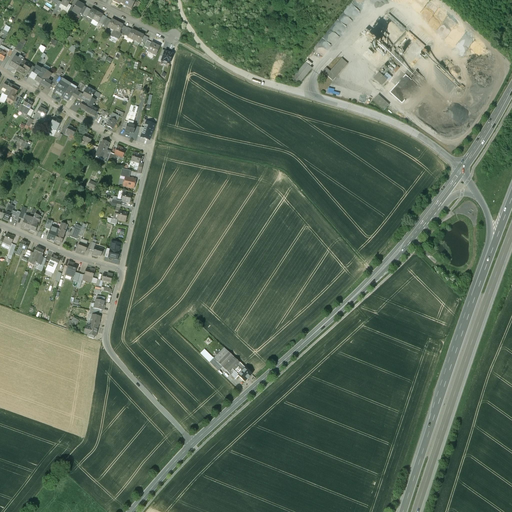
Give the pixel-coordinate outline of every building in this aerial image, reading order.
[(125,0),(123,6),(131,10),(135,0),(125,0)] [(84,6),(77,2),(72,11),(79,15),(80,13),(84,7),(84,6)] [(97,12),(91,9),(91,10),(89,14),(87,17),(93,20),(97,12)] [(102,16),(97,12),(93,20),(98,23),(102,16)] [(117,23),(111,20),(107,28),(110,29),(109,32),(112,34),(117,23)] [(112,34),(110,36),(118,40),(121,35),(120,35),(122,30),(121,30),(123,26),(117,23),(112,34)] [(138,33),(132,30),(128,37),(128,38),(134,41),(138,33)] [(143,36),(138,33),(134,41),(139,44),(141,42),(143,36)] [(24,46),(18,42),(14,49),(20,53),(24,46)] [(159,47),(151,43),(149,48),(147,52),(155,56),(159,47)] [(165,52),(164,52),(163,57),(161,61),(169,64),(172,55),(165,52)] [(24,59),(19,56),(18,58),(14,56),(9,65),(17,70),(23,60),(24,59)] [(342,58),(330,71),(326,68),(323,72),(332,80),(347,63),(342,58)] [(32,66),(23,60),(17,70),(22,74),(24,71),(27,73),(32,66)] [(305,63),(291,79),(298,85),(311,68),(305,63)] [(42,69),(39,67),(36,72),(39,74),(35,80),(40,83),(47,72),(42,69)] [(52,82),(48,79),(51,74),(47,72),(40,83),(48,89),(52,83),(52,82)] [(385,80),(379,74),(374,79),(381,85),(385,80)] [(13,85),(8,83),(9,82),(7,81),(3,88),(10,92),(13,85)] [(70,86),(61,81),(59,85),(58,85),(53,92),(62,98),(70,86)] [(10,92),(7,98),(13,101),(16,95),(15,95),(18,88),(13,85),(10,92)] [(76,90),(70,86),(62,98),(67,101),(71,96),(72,96),(74,97),(77,92),(75,90),(76,90)] [(94,93),(86,89),(85,92),(83,95),(82,98),(85,100),(84,103),(83,102),(80,108),(85,111),(92,97),(94,93)] [(389,105),(378,95),(373,101),(384,110),(389,105)] [(98,110),(91,106),(92,104),(93,104),(96,99),(92,97),(85,111),(95,116),(98,110)] [(28,99),(26,98),(23,105),(21,104),(18,110),(27,115),(27,114),(30,109),(33,103),(28,100),(28,99)] [(47,112),(42,109),(43,108),(41,107),(37,114),(44,118),(47,112)] [(109,118),(117,122),(119,117),(112,113),(109,118)] [(57,118),(55,117),(51,124),(53,125),(58,128),(59,127),(62,121),(57,119),(57,118)] [(117,122),(109,118),(108,120),(109,120),(106,126),(113,129),(117,122)] [(133,123),(128,121),(127,122),(126,128),(125,132),(129,134),(130,132),(133,133),(135,126),(132,125),(133,123)] [(143,132),(141,137),(149,140),(154,125),(146,122),(144,128),(143,131),(143,132)] [(71,127),(70,126),(66,133),(70,136),(73,137),(77,131),(71,128),(71,127)] [(88,134),(85,133),(81,143),(88,147),(92,137),(87,135),(88,134)] [(11,151),(21,155),(26,141),(15,137),(13,142),(15,143),(11,151)] [(109,143),(102,140),(100,146),(99,145),(95,154),(104,158),(105,158),(108,151),(106,150),(109,143)] [(121,148),(117,146),(114,154),(122,157),(125,151),(121,149),(121,148)] [(138,153),(133,152),(131,160),(139,163),(141,156),(137,155),(138,153)] [(131,171),(122,169),(120,176),(125,177),(129,178),(131,171)] [(129,178),(125,177),(125,180),(124,180),(123,181),(123,182),(124,183),(123,186),(133,188),(135,179),(129,178)] [(131,195),(125,194),(126,190),(123,189),(121,197),(122,197),(121,201),(129,203),(131,195)] [(16,213),(12,211),(13,207),(8,205),(5,212),(3,218),(8,221),(10,215),(14,217),(16,213)] [(127,213),(119,211),(117,219),(125,221),(127,213)] [(39,217),(35,215),(33,219),(29,230),(35,232),(37,226),(38,226),(40,223),(38,223),(37,223),(39,217)] [(29,217),(26,216),(21,228),(24,229),(24,228),(29,230),(33,219),(29,217)] [(54,241),(60,243),(66,226),(61,224),(58,232),(54,241)] [(80,231),(73,228),(70,237),(77,240),(78,236),(80,231)] [(58,232),(50,229),(49,229),(46,239),(48,240),(48,239),(54,241),(58,232)] [(11,236),(6,234),(3,240),(11,244),(14,237),(12,236),(11,236)] [(27,243),(21,241),(16,254),(20,256),(22,250),(24,251),(25,250),(26,251),(29,243),(27,242),(27,243)] [(88,245),(80,242),(77,251),(81,252),(81,251),(85,252),(88,245)] [(120,244),(111,242),(110,249),(108,258),(117,259),(120,244)] [(41,250),(36,247),(33,254),(31,258),(32,258),(30,262),(34,264),(34,263),(35,263),(35,262),(34,262),(35,261),(38,262),(43,250),(41,249),(41,250)] [(103,250),(95,247),(93,251),(92,255),(96,257),(97,255),(101,257),(103,250)] [(27,251),(25,257),(23,256),(21,259),(27,262),(28,261),(31,252),(27,251)] [(57,257),(52,255),(46,268),(54,271),(60,257),(57,256),(57,257)] [(42,258),(40,264),(37,263),(36,266),(35,266),(34,269),(41,271),(45,259),(42,258)] [(73,263),(68,262),(64,275),(69,277),(71,272),(74,273),(76,266),(72,264),(73,263)] [(95,270),(90,269),(90,270),(86,269),(84,276),(86,277),(85,281),(96,284),(97,279),(93,278),(95,270)] [(112,275),(108,274),(108,275),(104,274),(102,281),(111,283),(112,275)] [(104,302),(96,300),(93,308),(102,310),(104,302)] [(100,317),(92,315),(92,319),(91,319),(90,323),(98,325),(100,317)] [(74,327),(77,319),(69,316),(66,325),(74,327)] [(98,325),(90,323),(89,326),(85,325),(84,333),(86,334),(93,336),(94,332),(96,333),(98,325)] [(233,357),(226,364),(233,371),(238,366),(240,364),(233,357)] [(233,371),(226,364),(222,368),(230,375),(233,371)] [(251,374),(240,364),(238,366),(243,371),(238,375),(238,376),(244,382),(251,374)] [(233,371),(230,375),(235,380),(238,376),(238,375),(233,371)]
